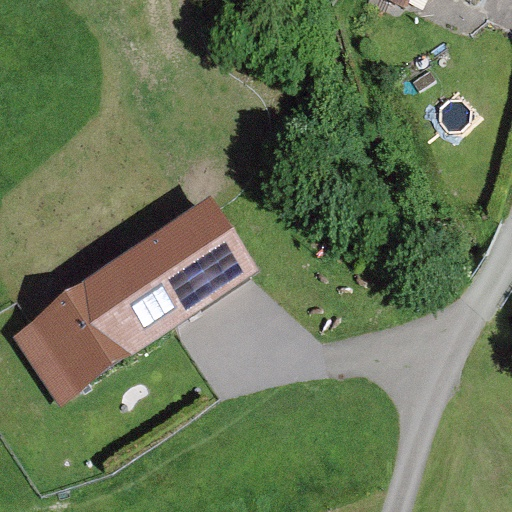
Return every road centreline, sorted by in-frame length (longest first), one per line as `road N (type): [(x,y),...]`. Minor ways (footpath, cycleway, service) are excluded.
road 1 (residential): [(444,371),(399,511)]
road 2 (residential): [(444,371),(511,255)]
